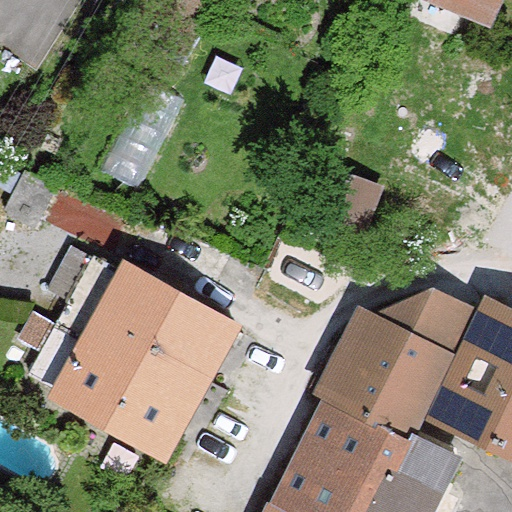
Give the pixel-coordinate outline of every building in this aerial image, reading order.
[(176,109),(150,93),(110,159),(136,175),(176,109)] [(378,189),(321,171),(308,211),(364,230),(378,189)] [(125,282),(95,266),(29,382),(152,450),(222,332),(128,278),(125,282)] [(428,302),(383,325),(451,353),(468,318),(428,302)] [(511,334),(489,324),(443,423),(511,456),(511,334)] [(365,332),(331,402),(409,440),(451,353),(383,325),(365,332)] [(222,332),(152,450),(165,458),(235,338),(222,332)] [(331,402),(277,511),(373,511),(392,475),(409,440),(331,402)] [(396,477),(392,475),(373,511),(422,511),(449,460),(414,442),(396,477)]
